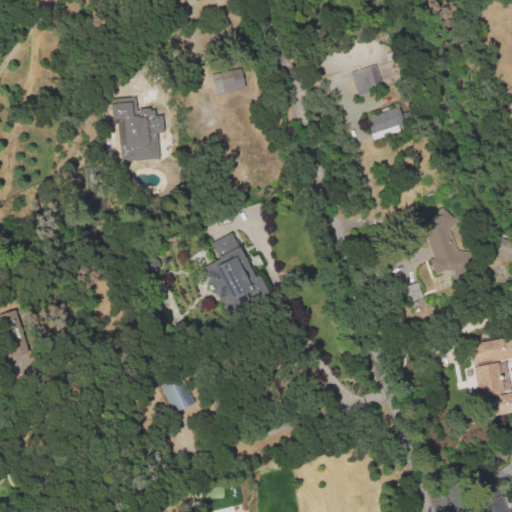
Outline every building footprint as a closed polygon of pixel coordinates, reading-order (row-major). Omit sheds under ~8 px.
[(349,73),(375,66),(382,87),(356,94),(349,73)] [(210,75),(241,70),(245,89),(213,94),(210,75)] [(124,162),(122,120),(114,120),(113,103),(136,101),(137,110),(155,108),(156,116),(163,116),(164,132),(157,133),(159,160),(124,162)] [(370,135),(365,117),(399,107),(404,125),(370,135)] [(430,249),(416,235),(442,208),(456,221),(448,230),(456,251),(460,250),(464,262),(457,265),(459,271),(447,275),(445,269),(433,274),(428,260),(433,258),(430,249)] [(209,244),(233,233),(261,289),(222,307),(203,268),(217,261),(209,244)] [(496,238),(511,242),(511,261),(491,255),(496,238)] [(511,411),(511,395),(511,396),(504,358),(511,356),(511,336),(469,344),(481,417),(511,411)] [(3,359),(22,353),(18,343),(0,349),(3,359)] [(175,411),(192,403),(177,370),(157,380),(175,411)] [(511,479),(511,461),(510,460),(494,473),(504,486),(511,479)] [(480,511),(511,511),(511,506),(505,509),(500,495),(477,503),(480,511)]
